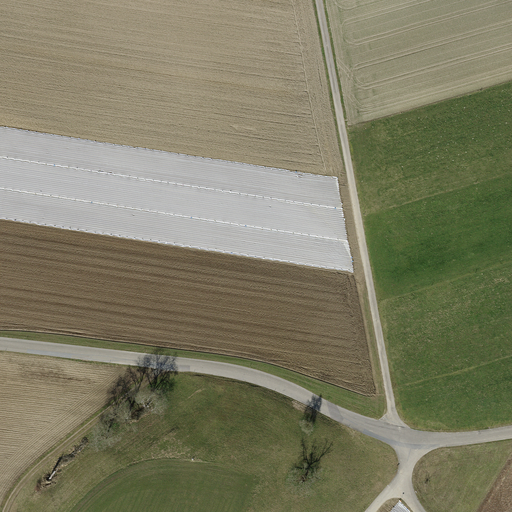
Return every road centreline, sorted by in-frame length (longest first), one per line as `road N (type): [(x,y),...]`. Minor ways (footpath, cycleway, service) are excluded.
road 1 (track): [(389,431),(392,409),(319,0)]
road 2 (tertiary): [(412,437),(255,371),(0,341)]
road 3 (track): [(172,358),(22,480),(4,511)]
